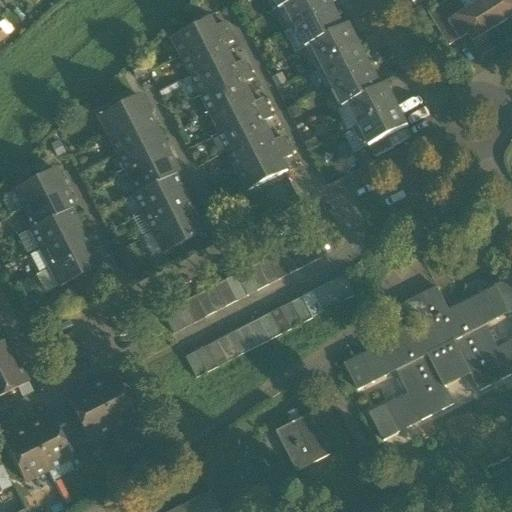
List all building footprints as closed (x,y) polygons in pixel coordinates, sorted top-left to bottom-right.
[(301,0),(273,0),(279,11),(285,8),(301,0)] [(295,29),(322,15),(317,4),(324,1),(323,0),(301,0),(285,8),(295,29)] [(334,9),(329,0),(323,0),(324,1),(317,4),(322,15),(334,9)] [(486,35),(498,27),(482,2),(481,0),(451,0),(429,14),(449,46),(460,40),(461,39),(459,36),(465,32),(468,36),(472,43),(486,35)] [(511,0),(484,0),(482,2),(498,27),(510,20),(511,18),(511,0)] [(334,9),(322,15),(328,26),(334,23),(339,31),(344,28),(334,9)] [(345,30),(344,28),(339,31),(334,23),(328,26),(322,15),(295,29),(306,50),(311,47),(345,30)] [(171,38),(181,58),(229,33),(224,24),(221,26),(220,30),(215,28),(210,18),(171,38)] [(0,27),(0,42),(9,37),(2,26),(0,27)] [(311,47),(322,68),(361,48),(360,47),(348,53),(343,43),(350,39),(346,31),(351,28),(350,27),(345,30),(311,47)] [(360,47),(351,28),(346,31),(350,39),(343,43),(348,53),(360,47)] [(465,32),(459,36),(461,39),(460,40),(460,41),(468,36),(465,32)] [(234,43),(229,33),(181,58),(181,59),(184,57),(193,74),(190,76),(190,77),(230,57),(225,48),(227,43),(231,44),(234,43)] [(494,49),(490,42),(486,35),(472,43),(477,50),(481,57),(494,49)] [(332,88),(359,75),(354,63),(360,60),(356,52),(361,49),(361,48),(322,68),(332,88)] [(371,68),(361,49),(356,52),(360,60),(354,63),(359,75),(371,68)] [(181,59),(190,76),(193,74),(184,57),(181,59)] [(234,66),(230,57),(190,77),(200,96),(248,72),(244,62),(240,64),(239,68),(234,66)] [(135,81),(148,75),(141,61),(128,67),(135,81)] [(371,68),(359,75),(364,85),(371,81),(376,90),(381,88),(371,68)] [(253,81),(248,72),(200,96),(210,115),(249,95),(244,86),(246,81),(250,83),(253,81)] [(382,89),(381,88),(376,90),(371,81),(364,85),(359,75),(332,88),(343,109),(348,106),(382,89)] [(358,127),(385,113),(380,102),(387,99),(383,90),(388,87),(387,86),(382,89),(348,106),(358,126),(358,127)] [(398,107),(388,87),(383,90),(387,99),(380,102),(385,113),(398,107)] [(343,109),(332,88),(322,93),(332,114),(337,112),(343,109)] [(254,105),(249,95),(210,115),(219,134),(268,110),(263,100),(260,102),(258,106),(254,105)] [(107,136),(108,137),(147,117),(137,97),(98,117),(99,119),(102,117),(110,134),(107,136)] [(348,106),(343,109),(337,112),(347,132),(358,126),(348,106)] [(398,107),(385,113),(391,124),(398,120),(402,129),(407,126),(398,107)] [(272,119),(268,110),(219,134),(229,153),(268,133),(264,124),(265,120),(269,121),(272,119)] [(408,128),(407,126),(402,129),(398,120),(391,124),(385,113),(358,127),(359,128),(369,147),(369,148),(388,139),(406,129),(408,128)] [(99,119),(107,136),(110,134),(102,117),(99,119)] [(157,136),(147,117),(108,137),(108,138),(111,136),(120,153),(117,155),(118,156),(157,136)] [(369,147),(359,128),(344,136),(354,155),(369,147)] [(406,129),(388,139),(393,148),(412,139),(406,129)] [(273,143),(268,133),(229,153),(230,154),(233,153),(241,170),(238,171),(239,172),(287,148),(282,138),(279,140),(278,144),(273,143)] [(108,138),(117,155),(120,153),(111,136),(108,138)] [(166,155),(157,136),(118,156),(118,157),(121,156),(130,172),(127,174),(127,175),(166,155)] [(374,158),(393,148),(388,139),(369,148),(374,158)] [(292,157),(287,148),(239,172),(239,173),(242,172),(251,189),(248,191),(249,192),(288,172),(283,162),(285,158),(289,159),(292,157)] [(230,154),(238,171),(241,170),(233,153),(230,154)] [(176,174),(166,155),(127,175),(128,176),(131,175),(139,191),(136,193),(137,194),(173,176),(176,174)] [(118,157),(127,174),(130,172),(121,156),(118,157)] [(14,190),(24,210),(63,190),(53,170),(14,190)] [(239,173),(248,191),(251,189),(242,172),(239,173)] [(128,176),(136,193),(139,191),(131,175),(128,176)] [(182,195),(173,176),(137,194),(133,196),(134,197),(137,195),(145,212),(142,214),(143,215),(182,195)] [(24,210),(14,190),(0,196),(0,199),(9,217),(24,210)] [(73,209),(63,190),(24,210),(33,229),(69,211),(73,209)] [(134,197),(142,214),(145,212),(137,195),(134,197)] [(192,214),(182,195),(143,215),(153,234),(192,214)] [(79,230),(69,211),(33,229),(30,231),(40,250),(79,230)] [(202,234),(192,214),(153,234),(153,235),(156,234),(165,250),(162,252),(163,254),(202,234)] [(153,234),(143,215),(132,220),(142,239),(153,234)] [(89,249),(79,230),(40,250),(49,269),(89,249)] [(40,250),(30,231),(16,237),(26,257),(28,255),(40,250)] [(153,234),(142,239),(151,257),(162,252),(165,250),(156,234),(153,235),(153,234)] [(312,238),(301,244),(312,265),(323,260),(312,239),(312,238)] [(302,270),(312,265),(301,244),(291,249),(302,270)] [(99,268),(89,249),(49,269),(59,288),(99,268)] [(280,255),(291,276),(302,270),(291,249),(280,255)] [(40,250),(28,255),(38,274),(49,269),(40,250)] [(280,255),(269,260),(280,281),(291,276),(280,255)] [(269,287),(280,281),(269,260),(259,265),(269,287)] [(259,292),(269,287),(259,265),(248,271),(259,292)] [(49,269),(38,274),(34,276),(44,296),(59,288),(49,269)] [(248,298),(259,292),(248,271),(237,276),(248,298)] [(237,303),(248,298),(237,276),(226,282),(237,303)] [(345,277),(334,282),(345,303),(355,298),(345,277)] [(414,345),(409,334),(345,366),(358,392),(372,385),(397,372),(409,396),(384,409),(384,408),(370,415),(384,442),(398,435),(454,406),(445,389),(471,375),(480,393),(511,376),(511,343),(498,350),(486,326),(510,314),(511,315),(511,314),(511,281),(511,280),(497,287),(497,288),(449,313),(437,289),(403,307),(412,326),(425,319),(434,335),(414,345)] [(227,308),(237,303),(226,282),(216,287),(227,308)] [(334,309),(345,303),(334,282),(324,288),(334,309)] [(216,314),(227,308),(216,287),(205,293),(216,314)] [(324,314),(334,309),(324,288),(313,293),(324,314)] [(205,319),(216,314),(205,293),(195,298),(205,319)] [(303,299),(313,320),(324,314),(313,293),(303,299)] [(194,325),(205,319),(195,298),(184,304),(194,325)] [(292,304),(302,325),(313,320),(303,299),(292,304)] [(184,330),(194,325),(184,304),(173,309),(184,330)] [(292,304),(281,310),(292,331),(302,325),(292,304)] [(173,336),(184,330),(173,309),(162,314),(163,315),(173,336)] [(281,310),(270,315),(281,336),(292,331),(281,310)] [(270,315),(260,320),(270,341),(281,336),(270,315)] [(260,347),(270,341),(260,320),(249,326),(260,347)] [(249,352),(260,347),(249,326),(238,331),(249,352)] [(238,358),(249,352),(238,331),(227,337),(238,358)] [(228,363),(238,358),(227,337),(217,342),(228,363)] [(0,371),(16,363),(6,342),(0,344),(0,371)] [(217,369),(228,363),(217,342),(206,348),(217,369)] [(206,348),(195,353),(206,374),(217,369),(206,348)] [(196,380),(206,374),(195,353),(185,359),(196,380)] [(0,397),(27,384),(16,363),(0,371),(0,397)] [(114,377),(91,389),(111,430),(135,419),(114,377)] [(88,442),(111,430),(91,389),(67,401),(72,410),(88,442)] [(72,410),(61,415),(78,448),(88,442),(72,410)] [(81,455),(78,448),(61,415),(60,414),(50,419),(71,460),(81,455)] [(278,433),(297,472),(331,456),(311,416),(278,433)] [(50,419),(26,431),(47,472),(52,481),(72,471),(67,462),(71,460),(50,419)] [(24,484),(47,472),(26,431),(3,442),(24,484)] [(1,467),(0,467),(0,490),(1,493),(11,487),(1,467)] [(220,511),(245,511),(262,504),(260,500),(256,492),(220,510),(220,511)] [(180,511),(214,511),(207,498),(180,511)]
